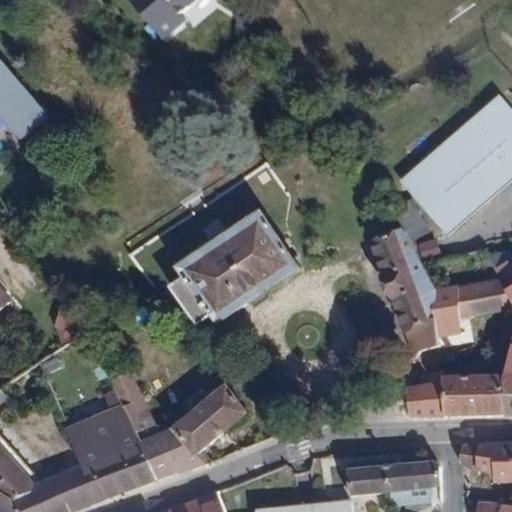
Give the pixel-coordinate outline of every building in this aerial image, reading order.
[(131,0),(166,39),(201,9),(195,2),(197,0),(131,0)] [(0,103),(26,134),(49,115),(4,60),(0,62),(0,103)] [(511,108),(498,93),(398,180),(446,236),(511,179),(511,108)] [(185,278),(172,286),(200,327),(213,317),(218,325),(253,301),(269,290),(301,269),(262,213),(179,269),(185,278)] [(419,352),(436,347),(436,289),(402,230),(374,242),(416,359),(419,352)] [(422,241),(426,258),(440,255),(436,237),(422,241)] [(497,271),(501,279),(508,291),(511,288),(511,264),(507,266),(497,271)] [(501,279),(461,286),(462,320),(511,310),(511,297),(508,291),(501,279)] [(0,311),(13,301),(0,284),(0,311)] [(436,289),(436,347),(443,345),(462,334),(462,320),(461,286),(436,289)] [(269,290),(253,301),(258,308),(275,297),(269,290)] [(445,385),(446,414),(508,414),(506,375),(443,376),(443,374),(422,375),(421,386),(445,385)] [(22,376),(3,388),(9,397),(27,385),(22,376)] [(445,385),(421,386),(409,388),(412,418),(446,417),(446,414),(445,385)] [(143,441),(159,480),(212,459),(206,453),(249,415),(227,387),(184,423),(162,432),(143,441)] [(3,388),(0,390),(0,405),(10,399),(9,397),(3,388)] [(128,408),(143,441),(162,432),(146,399),(128,408)] [(91,463),(143,441),(128,408),(72,431),(86,465),(91,463)] [(91,463),(107,501),(159,480),(143,441),(91,463)] [(72,511),(60,476),(37,487),(0,444),(0,489),(18,507),(20,511),(72,511)] [(511,444),(464,446),(462,462),(490,473),(491,483),(511,481),(511,444)] [(351,470),(353,498),(392,494),(394,507),(433,502),(434,488),(442,487),(441,467),(433,462),(351,470)] [(60,476),(72,511),(107,501),(91,463),(86,465),(60,476)] [(0,511),(20,511),(18,507),(0,489),(0,511)] [(229,511),(220,490),(173,509),(174,511),(229,511)]
